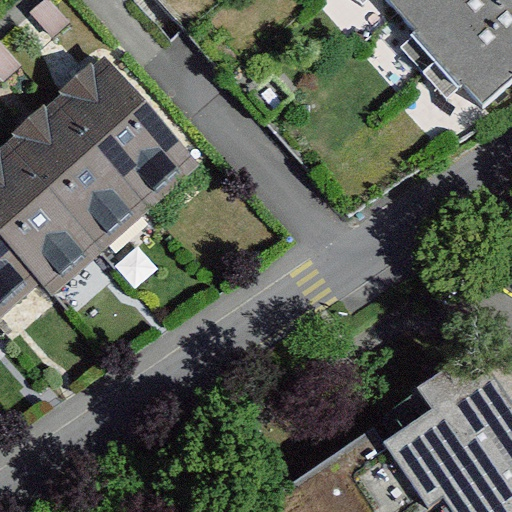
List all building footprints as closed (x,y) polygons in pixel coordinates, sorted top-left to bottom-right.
[(57,0),(45,0),(36,9),(59,33),(75,18),(57,0)] [(511,0),(391,0),(488,107),(511,86),(511,0)] [(8,34),(0,40),(0,70),(8,82),(31,66),(8,34)] [(0,312),(47,269),(65,289),(207,159),(107,50),(0,147),(0,312)] [(433,418),(393,448),(436,510),(446,505),(450,511),(511,511),(511,405),(493,377),(473,390),(456,374),(419,396),(433,418)] [(257,511),(433,511),(436,510),(393,448),(380,428),(257,511)]
